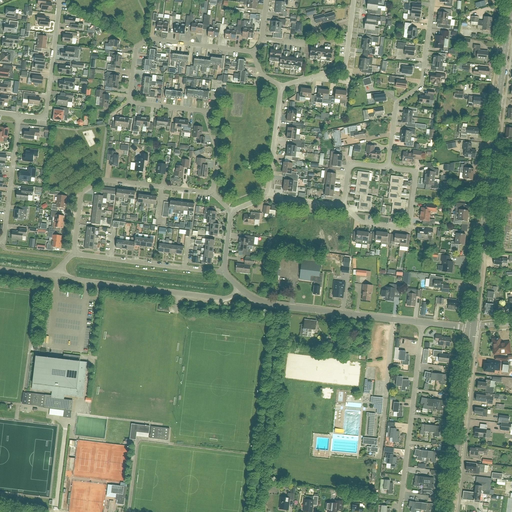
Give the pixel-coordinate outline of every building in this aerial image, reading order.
[(51,11),(51,4),(45,3),(45,0),(38,0),(37,5),(41,6),(41,10),(51,11)] [(276,7),(286,9),(286,6),(288,6),(288,0),(287,0),(282,0),(282,2),(276,2),(276,7)] [(412,11),(421,12),(421,6),(415,5),(416,3),(409,2),(408,11),(412,11)] [(378,9),(378,6),(367,5),(367,10),(371,10),(370,14),(380,15),(380,9),(379,9),(378,9)] [(285,12),(286,9),(276,7),(275,13),(280,14),(280,17),(286,18),(287,12),(285,12)] [(17,20),(18,14),(15,14),(15,10),(6,9),(6,16),(8,16),(8,19),(17,20)] [(438,18),(448,20),(448,17),(451,17),(452,10),(444,9),(444,13),(439,13),(438,18)] [(420,19),(421,12),(412,11),(411,15),(408,15),(407,20),(413,21),(414,18),(420,19)] [(314,18),(316,24),(325,21),(326,22),(335,20),(334,18),(335,18),(336,17),(335,15),(334,15),(333,15),(333,13),(321,16),(314,18)] [(162,32),(164,18),(157,18),(157,14),(154,14),(153,22),(158,22),(157,31),(162,32)] [(189,27),(190,14),(190,17),(187,16),(186,25),(183,25),(183,21),(181,21),(179,34),(185,34),(186,27),(189,27)] [(197,33),(198,20),(196,20),(196,24),(192,24),(193,14),(190,14),(189,27),(189,25),(192,25),(191,33),(197,33)] [(49,20),(44,20),(45,16),(43,16),(37,15),(36,22),(39,22),(39,26),(44,27),(44,26),(49,27),(49,20)] [(172,27),(173,17),(170,16),(169,19),(164,18),(162,32),(168,32),(168,26),(172,27)] [(365,25),(375,26),(378,26),(379,22),(380,22),(381,17),(368,16),(367,20),(366,20),(365,25)] [(79,23),(75,22),(76,19),(66,17),(65,24),(71,25),(71,28),(78,29),(82,29),(82,30),(83,30),(83,24),(79,24),(79,23)] [(179,34),(181,21),(180,20),(176,20),(176,17),(173,17),(172,27),(175,27),(174,33),(179,34)] [(451,20),(448,20),(438,18),(437,24),(438,24),(442,25),(442,29),(450,30),(451,20)] [(271,27),(281,28),(281,26),(285,26),(286,20),(278,19),(278,22),(271,21),(271,27)] [(225,32),(225,39),(230,40),(232,27),(230,27),(229,31),(226,30),(227,20),(224,20),(223,25),(223,32),(225,32)] [(236,35),(239,35),(240,32),(241,21),(240,25),(237,25),(237,27),(232,27),(230,40),(236,41),(236,35)] [(244,23),(244,21),(241,21),(240,32),(243,32),(242,37),(248,38),(249,25),(247,25),(247,23),(244,23)] [(17,29),(18,22),(11,22),(10,26),(4,25),(4,32),(13,33),(14,29),(17,29)] [(417,33),(417,29),(411,28),(411,24),(405,23),(404,30),(409,30),(408,39),(415,40),(416,33),(417,33)] [(491,32),(491,25),(478,23),(477,29),(482,30),(482,31),(491,32)] [(219,38),(220,32),(223,32),(223,25),(220,24),(217,24),(217,25),(215,25),(213,38),(219,38)] [(375,29),(375,26),(365,25),(364,30),(370,30),(370,31),(369,31),(368,35),(378,36),(379,29),(375,29)] [(281,31),(281,28),(271,27),(270,32),(276,33),(275,39),(282,39),(283,32),(282,31),(281,31)] [(436,36),(435,41),(434,49),(436,49),(443,50),(444,39),(448,40),(449,32),(441,32),(441,37),(436,36)] [(37,43),(46,44),(47,37),(42,37),(42,34),(36,33),(35,39),(38,39),(37,43)] [(64,35),(63,42),(72,43),(72,44),(76,44),(78,34),(70,33),(70,36),(64,35)] [(18,37),(9,36),(6,36),(6,40),(3,40),(2,47),(12,48),(12,43),(18,44),(18,37)] [(371,40),(363,39),(363,45),(371,46),(372,43),(379,43),(380,38),(371,37),(371,40)] [(119,48),(120,42),(110,40),(109,44),(106,44),(105,50),(112,51),(112,47),(119,48)] [(414,56),(415,48),(406,47),(406,43),(398,42),(397,49),(405,50),(405,55),(414,56)] [(45,50),(46,44),(37,43),(37,46),(34,46),(34,51),(40,52),(40,49),(45,50)] [(371,49),(371,46),(363,45),(362,50),(369,51),(368,54),(374,55),(375,49),(371,49)] [(487,61),(488,52),(480,51),(481,46),(474,45),(473,49),(474,49),(473,58),(477,59),(487,61)] [(62,51),(61,57),(66,57),(74,58),(78,58),(79,51),(80,48),(73,47),(72,50),(67,49),(66,51),(62,51)] [(148,55),(161,57),(161,54),(157,54),(157,48),(149,47),(148,55)] [(311,48),(310,59),(321,61),(322,49),(311,48)] [(331,62),(333,51),(322,49),(321,61),(331,62)] [(12,56),(13,51),(7,50),(6,53),(1,53),(1,58),(0,58),(0,61),(0,62),(4,62),(9,63),(12,63),(13,62),(13,60),(12,59),(10,59),(10,55),(12,56)] [(271,50),(269,62),(280,63),(281,57),(282,51),(271,50)] [(43,63),(44,57),(38,57),(38,53),(30,52),(30,56),(35,56),(34,62),(35,63),(35,62),(43,63)] [(112,62),(121,63),(122,57),(116,56),(116,53),(110,52),(109,58),(113,58),(112,62)] [(433,62),(443,63),(443,60),(445,61),(446,55),(440,54),(440,57),(433,56),(433,62)] [(361,59),(360,64),(369,65),(371,66),(373,56),(368,55),(368,58),(364,58),(364,59),(361,59)] [(216,57),(215,70),(217,70),(218,66),(221,66),(220,70),(223,70),(224,62),(222,61),(222,57),(216,57)] [(281,57),(280,63),(280,68),(290,70),(292,58),(281,57)] [(194,66),(193,71),(190,71),(189,76),(189,77),(193,77),(193,71),(196,71),(196,67),(199,67),(200,58),(194,58),(193,66),(194,66)] [(301,71),(303,59),(292,58),(290,70),(301,71)] [(34,62),(32,62),(32,65),(31,71),(37,72),(37,69),(43,69),(44,63),(43,63),(35,62),(35,63),(34,62)] [(120,69),(121,63),(112,62),(112,65),(108,65),(108,70),(114,71),(114,68),(120,69)] [(442,66),(443,63),(433,62),(432,68),(438,69),(438,72),(444,73),(444,67),(442,66)] [(412,68),(406,67),(406,64),(399,63),(398,69),(401,69),(400,73),(407,74),(406,75),(410,76),(410,75),(412,75),(412,72),(413,73),(413,69),(412,69),(412,68)] [(469,71),(470,64),(460,63),(459,70),(462,70),(469,71)] [(368,69),(369,65),(360,64),(359,70),(366,71),(366,74),(372,74),(373,69),(368,69)] [(66,74),(69,75),(70,74),(72,74),(73,69),(70,69),(70,66),(67,66),(67,67),(60,66),(59,73),(66,74)] [(12,74),(13,67),(6,67),(6,70),(0,69),(0,76),(8,78),(8,73),(12,74)] [(490,72),(490,70),(489,70),(489,69),(479,68),(479,71),(474,70),(473,74),(478,74),(478,75),(489,76),(489,73),(490,72)] [(106,78),(106,81),(119,83),(119,77),(113,76),(113,73),(107,72),(107,78),(106,78)] [(41,84),(42,78),(36,77),(36,74),(29,73),(29,78),(32,79),(31,83),(34,84),(34,86),(35,87),(37,87),(38,86),(38,84),(41,84)] [(445,79),(445,75),(436,74),(436,77),(431,76),(430,82),(433,83),(433,85),(438,86),(438,83),(440,84),(441,78),(445,79)] [(406,88),(407,82),(400,81),(400,77),(390,76),(389,83),(397,84),(396,87),(406,88)] [(60,82),(59,89),(69,90),(74,90),(75,86),(75,80),(67,79),(65,78),(65,82),(60,82)] [(372,84),(370,78),(362,80),(364,87),(372,84)] [(112,88),(118,89),(119,83),(106,81),(105,90),(111,91),(112,88)] [(10,89),(11,83),(4,82),(4,85),(0,84),(0,91),(6,92),(7,88),(10,89)] [(151,92),(151,89),(142,88),(142,93),(147,94),(147,97),(155,98),(155,92),(151,92)] [(306,98),(307,89),(301,89),(300,94),(297,94),(296,102),(300,102),(300,98),(306,98)] [(311,96),(312,90),(307,89),(306,98),(311,99),(310,103),(314,104),(314,103),(315,96),(311,96)] [(96,97),(101,97),(100,107),(108,108),(109,96),(104,95),(104,91),(97,90),(96,97)] [(323,99),(324,90),(318,90),(318,95),(315,95),(315,96),(314,103),(319,103),(320,99),(323,99)] [(332,97),(329,97),(329,91),(324,90),(323,99),(322,104),(331,105),(331,104),(331,103),(332,97)] [(340,100),(341,91),(336,91),(335,96),(332,96),(332,97),(331,103),(331,104),(334,104),(335,99),(340,100)] [(341,91),(340,100),(346,101),(345,107),(348,108),(349,98),(346,98),(347,92),(341,91)] [(433,101),(435,92),(428,91),(428,94),(427,94),(426,97),(420,96),(419,103),(429,104),(430,101),(433,101)] [(39,106),(40,98),(33,98),(34,94),(24,93),(23,100),(29,100),(28,106),(32,107),(33,105),(39,106)] [(379,96),(378,93),(371,94),(371,99),(375,99),(375,102),(386,101),(387,101),(386,98),(385,95),(379,96)] [(58,97),(57,104),(68,106),(68,103),(73,103),(73,99),(74,95),(67,94),(66,98),(58,97)] [(473,104),(474,104),(482,105),(483,97),(474,96),(474,97),(469,96),(468,102),(473,103),(473,104)] [(373,109),(374,113),(374,116),(383,115),(383,114),(384,114),(383,107),(373,109)] [(68,117),(69,109),(66,108),(65,111),(66,111),(66,112),(65,112),(56,111),(55,112),(54,120),(55,120),(55,121),(58,121),(59,120),(63,121),(63,116),(68,117)] [(288,116),(297,117),(297,114),(301,115),(302,109),(294,108),(294,111),(288,110),(288,116)] [(403,117),(412,118),(413,112),(416,112),(417,109),(411,108),(410,111),(404,110),(403,117)] [(296,123),(297,117),(288,116),(287,122),(293,122),(292,125),(294,126),(300,126),(302,127),(304,127),(304,124),(296,123)] [(122,127),(123,118),(116,117),(116,122),(113,121),(112,129),(118,129),(118,127),(122,127)] [(138,132),(139,126),(143,127),(144,118),(138,117),(137,121),(134,121),(133,131),(138,132)] [(162,127),(163,118),(158,117),(157,120),(155,120),(154,127),(157,127),(157,126),(162,127)] [(123,118),(122,127),(125,127),(125,130),(131,131),(132,124),(129,123),(129,119),(123,118)] [(144,118),(143,127),(142,132),(146,132),(146,130),(152,131),(153,123),(150,123),(150,119),(144,118)] [(163,118),(162,127),(167,127),(167,131),(170,132),(171,122),(168,122),(169,119),(163,118)] [(181,129),(182,120),(176,120),(175,124),(172,124),(171,133),(174,133),(174,131),(177,132),(177,129),(181,129)] [(182,120),(181,129),(185,130),(185,133),(190,133),(191,126),(188,126),(189,121),(182,120)] [(467,128),(462,127),(462,126),(461,125),(460,125),(459,126),(459,127),(458,133),(461,134),(461,139),(467,139),(467,135),(471,135),(470,137),(478,138),(479,129),(467,127),(467,128)] [(302,127),(300,126),(294,126),(294,129),(288,128),(287,134),(296,135),(297,129),(301,130),(302,127)] [(358,132),(357,126),(349,128),(350,134),(351,137),(355,136),(355,139),(359,139),(359,138),(367,137),(365,130),(358,132)] [(204,144),(205,138),(201,137),(202,128),(195,127),(193,138),(198,138),(197,143),(204,144)] [(0,128),(0,131),(0,141),(2,142),(3,138),(7,138),(8,129),(0,128)] [(402,137),(411,138),(411,135),(415,135),(415,129),(409,129),(409,132),(402,131),(401,137),(402,137)] [(40,131),(32,130),(30,130),(29,133),(25,132),(24,139),(34,140),(35,136),(39,136),(40,131)] [(296,140),(296,135),(287,134),(287,139),(293,140),(292,143),(294,143),(302,144),(302,141),(296,140)] [(411,141),(411,138),(402,137),(401,143),(407,144),(407,146),(413,147),(414,142),(411,141)] [(294,143),(294,146),(288,146),(287,151),(300,153),(300,148),(304,149),(305,145),(302,144),(294,143)] [(475,159),(476,151),(471,150),(472,144),(464,143),(463,151),(465,151),(465,157),(475,159)] [(380,159),(381,152),(374,151),(374,147),(367,146),(366,153),(369,153),(369,158),(380,159)] [(27,152),(26,155),(24,155),(24,157),(23,161),(33,163),(34,156),(38,157),(39,151),(31,150),(30,152),(27,152)] [(118,167),(119,156),(116,155),(116,152),(109,151),(109,155),(112,155),(110,166),(118,167)] [(292,157),(292,160),(292,161),(298,161),(300,162),(300,158),(301,158),(301,153),(300,153),(287,151),(287,157),(292,157)] [(330,160),(342,162),(343,156),(342,156),(342,153),(332,151),(330,160)] [(421,159),(422,152),(413,151),(413,154),(404,152),(402,162),(415,163),(415,158),(421,159)] [(148,161),(148,155),(141,154),(140,159),(136,159),(135,171),(143,172),(145,161),(148,161)] [(206,178),(208,166),(205,165),(206,159),(198,158),(197,165),(199,165),(198,171),(199,171),(198,177),(206,178)] [(189,168),(189,161),(182,160),(182,167),(177,166),(176,172),(175,172),(175,176),(183,177),(184,167),(189,168)] [(292,161),(292,160),(290,160),(290,163),(284,163),(283,168),(292,169),(293,166),(294,166),(295,165),(295,164),(297,164),(298,161),(292,161)] [(341,168),(342,162),(330,160),(329,169),(340,171),(341,168)] [(165,175),(166,165),(158,164),(157,174),(165,175)] [(460,173),(463,174),(473,175),(474,169),(468,169),(469,166),(464,165),(461,165),(461,168),(460,173)] [(35,177),(36,169),(29,168),(28,173),(20,172),(19,180),(23,181),(24,182),(26,182),(27,181),(31,182),(32,176),(35,177)] [(288,174),(288,178),(291,178),(295,178),(298,179),(299,176),(296,175),(296,173),(292,172),(292,169),(283,168),(283,174),(288,174)] [(425,178),(434,179),(435,176),(438,176),(439,170),(433,169),(432,172),(426,172),(425,178)] [(324,179),(335,180),(336,174),(336,171),(325,170),(324,179)] [(357,180),(369,181),(370,174),(358,172),(357,180)] [(467,180),(472,180),(473,175),(463,174),(460,173),(459,179),(458,179),(458,182),(466,183),(467,180)] [(390,184),(402,185),(403,178),(391,176),(390,184)] [(298,179),(295,178),(291,178),(291,181),(285,180),(284,186),(293,187),(297,187),(298,179)] [(434,183),(434,179),(425,178),(424,185),(431,186),(430,189),(437,190),(438,184),(434,183)] [(368,189),(369,181),(357,180),(356,187),(368,189)] [(401,193),(402,185),(390,184),(389,191),(401,193)] [(297,193),(297,187),(293,187),(284,186),(283,191),(290,192),(290,195),(296,196),(297,193)] [(367,196),(368,189),(356,187),(355,195),(360,195),(367,196)] [(34,189),(25,188),(22,188),(22,192),(18,192),(17,200),(28,201),(28,196),(33,196),(34,189)] [(333,198),(334,192),(326,190),(325,196),(322,196),(321,199),(325,200),(332,200),(333,197),(333,198)] [(400,200),(401,193),(389,191),(388,199),(393,200),(393,199),(400,200)] [(60,196),(60,192),(54,192),(54,195),(58,196),(57,202),(66,203),(67,197),(60,196)] [(103,196),(95,195),(94,202),(103,204),(103,203),(103,199),(107,199),(108,194),(104,194),(103,196)] [(372,197),(367,196),(360,195),(359,203),(371,204),(372,197)] [(405,201),(400,200),(393,199),(393,200),(392,207),(404,208),(405,201)] [(65,209),(66,203),(57,202),(57,205),(52,204),(52,210),(58,211),(58,208),(65,209)] [(106,206),(106,204),(103,203),(103,204),(94,202),(93,210),(102,211),(102,210),(102,206),(106,206)] [(370,212),(371,204),(359,203),(358,210),(370,212)] [(455,215),(468,217),(468,211),(463,210),(464,204),(465,204),(456,203),(455,215)] [(421,212),(420,214),(430,216),(430,212),(436,212),(437,206),(429,205),(428,209),(422,208),(421,212)] [(27,214),(28,208),(20,207),(20,210),(15,210),(14,219),(23,220),(23,214),(27,214)] [(404,216),(404,208),(392,207),(391,214),(404,216)] [(204,217),(216,218),(217,212),(215,212),(215,209),(207,208),(206,211),(208,211),(208,215),(204,214),(204,217)] [(105,211),(102,210),(102,211),(93,210),(92,217),(101,218),(101,213),(105,213),(105,211)] [(55,221),(64,223),(64,216),(57,216),(57,212),(52,212),(51,218),(55,218),(55,221)] [(245,215),(244,223),(248,223),(248,224),(254,225),(255,224),(258,225),(259,220),(260,214),(253,213),(253,216),(245,215)] [(429,219),(430,216),(420,214),(420,217),(421,217),(420,221),(427,222),(426,225),(434,226),(435,220),(429,219)] [(467,222),(468,217),(455,215),(454,224),(461,225),(462,221),(467,222)] [(105,218),(101,218),(92,217),(91,224),(100,225),(101,220),(104,221),(105,218)] [(280,218),(278,228),(286,229),(287,219),(280,218)] [(295,230),(302,231),(303,221),(296,220),(295,227),(292,226),(291,234),(295,234),(295,230)] [(64,223),(55,221),(52,221),(52,227),(50,227),(49,230),(55,231),(56,228),(63,229),(64,223)] [(311,232),(317,233),(318,223),(311,222),(310,229),(307,228),(306,235),(310,236),(311,232)] [(330,231),(331,224),(324,223),(323,234),(329,235),(328,238),(333,239),(333,232),(330,231)] [(345,234),(346,226),(339,225),(337,237),(343,238),(343,241),(347,242),(348,235),(345,234)] [(95,236),(96,231),(99,231),(100,229),(96,229),(96,228),(87,227),(87,235),(95,236)] [(26,237),(27,230),(20,229),(19,232),(13,231),(12,240),(16,240),(22,240),(23,236),(26,237)] [(432,236),(433,230),(426,229),(426,232),(418,231),(417,239),(427,240),(428,235),(432,236)] [(453,237),(456,238),(455,239),(465,240),(465,235),(460,234),(460,231),(453,230),(452,234),(452,236),(453,237)] [(52,241),(61,242),(62,236),(55,235),(55,232),(49,231),(48,237),(53,238),(52,241)] [(362,245),(363,233),(357,232),(354,232),(353,242),(356,243),(356,244),(362,245)] [(381,241),(382,233),(376,232),(376,233),(373,232),(372,240),(375,240),(375,241),(381,241)] [(363,233),(362,245),(368,246),(368,244),(371,245),(372,234),(369,234),(369,233),(363,233)] [(382,233),(381,241),(381,243),(390,244),(391,235),(388,234),(382,233)] [(400,244),(401,235),(395,234),(395,235),(392,235),(391,244),(394,245),(394,243),(395,243),(400,244)] [(99,236),(95,236),(87,235),(86,242),(94,243),(95,238),(99,239),(99,236)] [(401,235),(400,244),(400,247),(409,248),(410,237),(407,236),(401,235)] [(239,245),(248,246),(253,247),(255,237),(245,236),(245,239),(240,238),(239,245)] [(464,246),(465,240),(455,239),(455,242),(451,242),(450,251),(458,251),(459,245),(464,246)] [(61,249),(61,242),(52,241),(52,244),(48,244),(47,250),(53,251),(53,248),(61,249)] [(93,250),(94,245),(98,246),(98,243),(94,243),(86,242),(85,249),(93,250)] [(248,250),(248,246),(239,245),(239,251),(243,252),(243,255),(250,256),(251,250),(248,250)] [(451,273),(453,262),(449,262),(450,257),(442,256),(441,261),(443,262),(442,272),(451,273)] [(254,264),(255,260),(245,259),(245,263),(246,263),(245,266),(237,265),(236,272),(249,274),(251,264),(254,264)] [(322,282),(319,282),(321,263),(302,261),(300,280),(315,282),(314,286),(313,295),(319,295),(320,287),(321,288),(322,282)] [(448,292),(449,286),(443,285),(443,282),(435,281),(435,277),(430,276),(428,287),(434,288),(434,287),(442,288),(441,292),(448,292)] [(334,282),(333,291),(334,291),(334,297),(342,298),(343,292),(344,292),(345,283),(334,282)] [(372,293),(373,286),(363,285),(362,295),(363,295),(362,301),(370,301),(371,293),(372,293)] [(382,291),(381,297),(385,297),(385,300),(388,300),(388,301),(393,302),(395,292),(399,293),(400,286),(394,285),(393,289),(386,288),(385,291),(382,291)] [(420,291),(416,290),(413,290),(412,294),(408,294),(407,306),(415,307),(416,297),(419,297),(420,291)] [(493,300),(494,297),(494,293),(487,292),(486,299),(488,299),(487,304),(485,303),(483,315),(493,316),(494,304),(492,304),(493,300)] [(456,301),(456,300),(449,299),(448,309),(454,310),(454,309),(458,310),(459,302),(456,301)] [(315,331),(316,323),(304,322),(304,325),(301,325),(300,336),(311,337),(312,330),(315,331)] [(450,346),(451,339),(442,338),(442,336),(436,335),(435,341),(440,342),(439,346),(444,347),(444,346),(450,346)] [(500,344),(500,338),(492,339),(494,355),(510,353),(509,343),(500,344)] [(338,352),(339,344),(329,343),(328,351),(338,352)] [(409,365),(409,356),(405,356),(406,352),(400,351),(399,361),(402,361),(402,365),(409,365)] [(448,363),(449,355),(442,355),(443,352),(434,351),(433,357),(439,358),(439,362),(448,363)] [(32,390),(52,392),(51,396),(52,396),(51,399),(63,400),(64,395),(71,396),(83,398),(87,362),(80,362),(80,356),(64,354),(63,360),(35,356),(32,390)] [(500,362),(493,361),(487,361),(487,364),(484,364),(484,372),(494,373),(494,368),(499,369),(500,362)] [(432,381),(436,381),(437,374),(431,374),(431,375),(430,375),(430,374),(425,373),(424,378),(427,379),(426,379),(427,379),(426,383),(432,384),(432,381)] [(437,374),(436,381),(441,382),(440,385),(446,385),(446,376),(443,376),(443,375),(440,375),(437,374)] [(409,388),(409,382),(402,381),(403,378),(397,377),(396,386),(402,387),(401,391),(406,391),(406,388),(409,388)] [(490,388),(491,381),(486,380),(485,383),(478,382),(477,389),(485,390),(485,393),(493,394),(494,388),(490,388)] [(52,396),(51,396),(23,393),(22,404),(44,407),(43,408),(64,410),(63,417),(70,418),(72,401),(63,400),(51,399),(52,396)] [(477,395),(476,401),(485,402),(488,402),(488,404),(491,404),(492,403),(493,399),(493,397),(494,398),(499,399),(499,396),(494,395),(485,394),(485,396),(477,395)] [(382,415),(383,398),(371,397),(371,404),(378,405),(377,415),(382,415)] [(433,407),(434,400),(428,399),(428,400),(422,399),(420,404),(424,405),(423,405),(424,405),(423,409),(428,410),(433,411),(433,407)] [(434,400),(433,407),(437,407),(437,411),(443,411),(443,408),(443,407),(446,407),(446,402),(440,402),(439,402),(440,401),(434,400)] [(403,417),(403,407),(399,407),(400,403),(394,403),(393,412),(398,413),(398,417),(403,417)] [(487,417),(488,410),(483,409),(475,408),(474,413),(478,414),(478,416),(487,417)] [(511,427),(511,424),(501,423),(500,431),(511,432),(511,427)] [(136,440),(137,432),(149,434),(150,427),(135,425),(131,424),(130,440),(136,440)] [(485,438),(487,425),(480,424),(480,429),(476,428),(475,436),(485,438)] [(430,433),(431,426),(425,425),(425,426),(422,426),(420,435),(425,436),(426,432),(430,433)] [(431,426),(430,433),(434,433),(434,437),(439,437),(440,428),(436,428),(436,427),(431,426)] [(168,441),(170,429),(151,427),(150,438),(168,441)] [(399,443),(400,433),(398,433),(398,432),(396,432),(397,429),(388,428),(387,438),(390,438),(393,438),(392,443),(399,443)] [(478,452),(483,453),(484,448),(475,448),(475,449),(470,448),(469,454),(470,454),(469,457),(479,458),(480,458),(480,456),(479,455),(478,455),(478,452)] [(427,459),(428,452),(422,451),(422,452),(415,451),(414,456),(417,457),(417,460),(422,462),(422,458),(427,459)] [(433,453),(433,452),(428,452),(427,459),(431,459),(431,463),(436,463),(437,453),(433,453)] [(385,454),(385,458),(384,458),(384,462),(385,463),(387,463),(387,464),(391,464),(391,468),(396,469),(397,459),(393,459),(393,455),(388,454),(385,454)] [(477,465),(467,463),(466,470),(471,471),(471,473),(479,475),(479,472),(484,472),(484,466),(477,465)] [(424,484),(425,477),(419,477),(419,478),(416,477),(414,486),(419,487),(419,484),(424,484)] [(425,477),(424,484),(428,485),(428,488),(433,489),(434,479),(430,479),(430,478),(425,477)] [(393,494),(394,485),(390,485),(390,481),(385,480),(384,490),(388,490),(388,494),(393,494)] [(481,494),(483,494),(489,495),(490,491),(486,491),(487,483),(478,482),(478,486),(476,486),(475,493),(481,494)] [(126,487),(124,487),(112,485),(111,493),(116,494),(116,498),(115,500),(117,500),(116,505),(124,506),(126,487)] [(474,500),(475,493),(467,492),(466,500),(474,501),(474,502),(474,500)] [(293,500),(294,494),(288,493),(287,498),(285,498),(284,500),(281,499),(280,508),(283,509),(283,510),(288,510),(288,507),(288,504),(289,505),(289,500),(293,500)] [(312,511),(313,505),(317,506),(318,497),(314,497),(307,496),(307,500),(304,500),(304,505),(303,511),(312,511)] [(341,510),(342,502),(336,501),(336,504),(330,503),(326,503),(325,510),(328,511),(337,511),(337,509),(341,510)] [(411,511),(416,511),(416,509),(421,510),(421,503),(416,502),(416,504),(409,502),(408,507),(411,508),(411,511)] [(363,511),(364,508),(360,508),(360,504),(353,503),(351,511),(363,511)] [(427,505),(427,504),(421,503),(421,510),(425,511),(424,511),(430,511),(433,511),(433,505),(427,505)]
